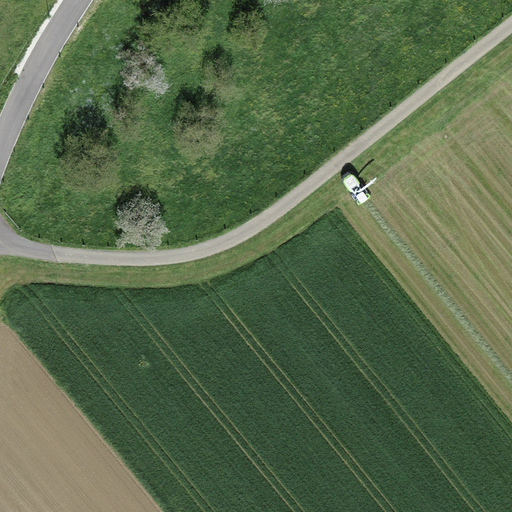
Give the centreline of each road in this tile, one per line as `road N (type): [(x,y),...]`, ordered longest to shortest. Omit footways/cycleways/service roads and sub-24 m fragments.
road 1 (unclassified): [(511,23),(295,197),(227,241),(134,258),(0,245)]
road 2 (residential): [(77,0),(0,148)]
